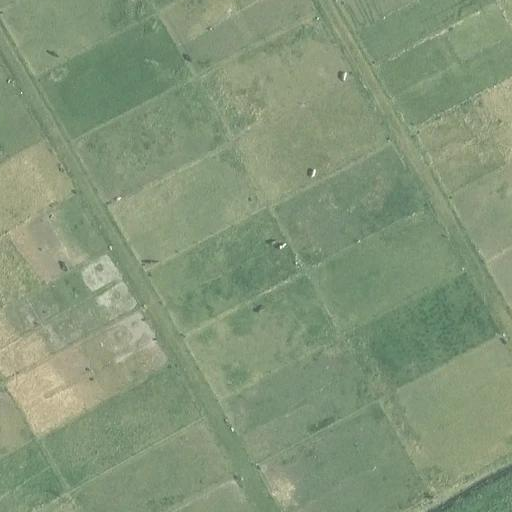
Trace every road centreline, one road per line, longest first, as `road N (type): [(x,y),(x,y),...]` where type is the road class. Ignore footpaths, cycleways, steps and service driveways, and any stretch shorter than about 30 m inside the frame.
road 1 (track): [(269,511),(0,43)]
road 2 (track): [(511,335),(321,0)]
